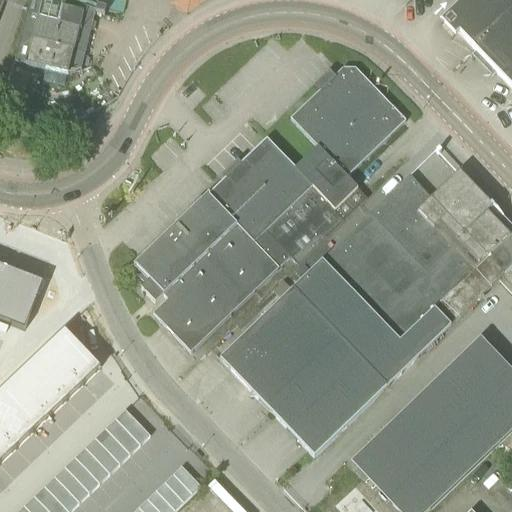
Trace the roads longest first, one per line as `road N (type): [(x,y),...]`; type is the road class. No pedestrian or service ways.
road 1 (tertiary): [(67,191),(118,152),(163,74),(192,43),(212,28),(259,15),(318,17),(376,44),(511,176)]
road 2 (unclassified): [(275,511),(131,346),(100,290),(67,191)]
